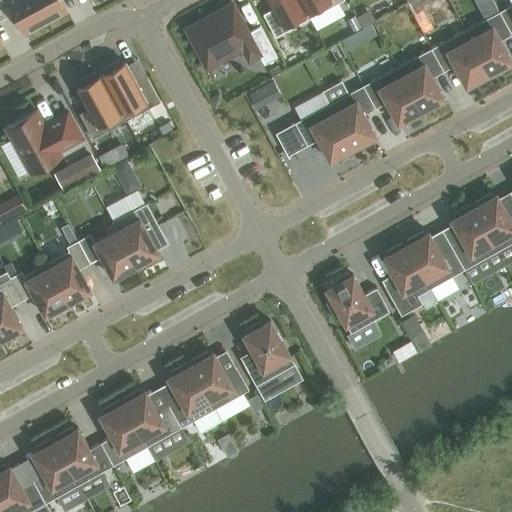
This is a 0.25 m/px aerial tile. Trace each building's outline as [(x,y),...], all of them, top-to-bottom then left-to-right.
[(0,0),(0,13),(3,19),(14,13),(25,34),(46,23),(33,0),(0,0)] [(33,0),(46,23),(67,11),(60,0),(33,0)] [(299,0),(268,0),(273,8),(263,14),(275,36),(285,31),(310,18),(307,12),(299,0)] [(299,0),(307,12),(310,18),(332,5),(342,0),(299,0)] [(231,3),(186,28),(207,67),(243,48),(249,59),(258,54),(264,64),(276,57),(259,25),(246,32),(231,3)] [(511,3),(499,11),(511,34),(511,33),(511,3)] [(499,11),(465,30),(489,74),(492,72),(493,75),(509,67),(508,63),(511,61),(500,40),(511,34),(499,11)] [(356,14),(347,19),(354,32),(363,28),(356,14)] [(465,30),(431,48),(444,71),(455,65),(466,86),(471,84),(472,87),(488,78),(487,75),(489,74),(465,30)] [(431,48),(397,67),(421,111),(424,109),(426,112),(441,104),(440,101),(444,98),(432,77),(444,71),(431,48)] [(104,73),(101,75),(126,120),(160,101),(147,77),(136,82),(125,62),(122,63),(119,58),(101,68),(104,73)] [(397,67),(363,86),(375,108),(386,102),(397,123),(403,121),(404,124),(420,115),(418,112),(421,111),(397,67)] [(80,86),(77,88),(88,108),(79,113),(93,138),(126,120),(101,75),(98,76),(96,71),(77,81),(80,86)] [(363,86),(329,104),(353,148),(355,146),(357,150),(373,141),(371,138),(376,135),(364,114),(375,108),(363,86)] [(329,104),(275,133),(288,156),(318,139),(330,160),(334,158),(336,161),(352,152),(350,149),(353,148),(329,104)] [(36,110),(6,126),(31,172),(61,156),(58,150),(82,138),(67,111),(50,121),(51,122),(45,126),(36,110)] [(60,171),(69,189),(105,172),(96,154),(60,171)] [(125,159),(111,167),(117,177),(131,169),(125,159)] [(474,206),(498,250),(511,241),(511,212),(508,214),(496,194),(492,196),(490,193),(474,202),(476,205),(474,206)] [(18,194),(8,200),(17,215),(26,209),(18,194)] [(147,203),(112,221),(136,265),(138,264),(140,267),(156,258),(155,255),(159,253),(147,231),(159,225),(147,203)] [(452,246),(464,269),(498,250),(474,206),(471,208),(470,205),(454,214),(455,217),(451,219),(463,240),(452,246)] [(133,267),(136,265),(112,221),(116,230),(94,242),(90,233),(78,240),(90,262),(102,256),(113,278),(117,275),(119,278),(135,270),(133,267)] [(431,288),(464,269),(452,246),(441,253),(429,232),(424,234),(423,231),(407,240),(409,243),(406,244),(431,288)] [(66,246),(69,250),(46,263),(68,302),(70,301),(72,304),(88,295),(86,292),(91,290),(79,268),(90,262),(78,240),(66,246)] [(420,294),(431,288),(406,244),(404,246),(402,243),(386,251),(388,255),(383,257),(395,278),(384,284),(401,315),(425,302),(420,294)] [(10,277),(22,299),(33,293),(45,315),(49,312),(51,316),(67,307),(65,304),(68,302),(46,263),(24,275),(21,271),(10,277)] [(480,280),(490,300),(511,288),(511,272),(509,266),(480,280)] [(337,283),(327,289),(352,332),(347,335),(355,349),(367,342),(359,328),(390,310),(377,287),(364,294),(353,274),(350,276),(348,273),(335,280),(337,283)] [(0,287),(0,339),(2,338),(4,341),(20,332),(18,329),(23,327),(11,306),(22,299),(10,277),(0,282),(0,286),(1,288),(0,287)] [(416,313),(403,320),(413,336),(425,329),(416,313)] [(294,364),(270,320),(260,326),(258,323),(245,330),(247,333),(244,335),(255,355),(243,362),(256,385),(294,364)] [(403,366),(422,352),(414,341),(395,356),(403,366)] [(193,363),(190,365),(215,408),(249,389),(236,367),(225,373),(213,352),(209,354),(207,351),(191,360),(193,363)] [(181,427),(215,408),(190,365),(188,366),(186,363),(170,372),(172,375),(168,377),(179,398),(168,405),(181,427)] [(123,402),(147,446),(181,427),(168,405),(157,411),(145,390),(141,392),(139,389),(123,398),(125,401),(123,402)] [(113,465),(147,446),(123,402),(120,404),(118,401),(102,409),(104,412),(100,415),(112,436),(100,442),(113,465)] [(55,440),(79,484),(113,465),(100,442),(89,449),(78,428),(73,430),(72,427),(56,435),(57,439),(55,440)] [(45,503),(79,484),(55,440),(52,441),(51,438),(35,447),(36,450),(32,453),(44,474),(33,480),(45,503)] [(138,474),(160,461),(152,446),(129,458),(138,474)] [(0,500),(6,511),(28,511),(45,503),(33,480),(22,486),(10,465),(6,468),(4,464),(0,466),(0,500)]
